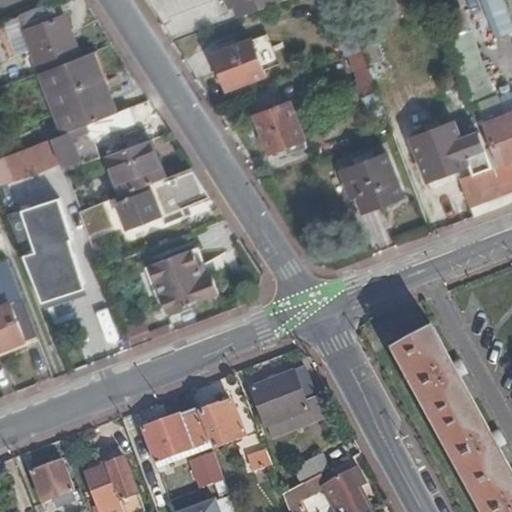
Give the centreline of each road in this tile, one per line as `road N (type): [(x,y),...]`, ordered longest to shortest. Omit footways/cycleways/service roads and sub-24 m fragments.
road 1 (residential): [(315,312),(115,0)]
road 2 (residential): [(0,435),(315,312)]
road 3 (residential): [(315,312),(423,511)]
road 4 (residential): [(315,312),(511,238)]
